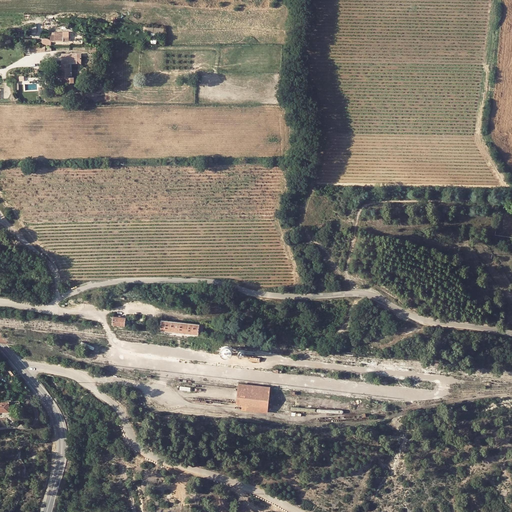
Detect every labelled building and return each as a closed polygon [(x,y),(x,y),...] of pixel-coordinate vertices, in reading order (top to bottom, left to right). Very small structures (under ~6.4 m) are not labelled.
[(55,43),(55,42),(69,41),(69,32),(51,32),(51,43),(55,43)] [(74,78),(70,78),(70,63),(70,58),(62,58),(62,73),(59,73),(59,78),(62,78),(62,83),(74,83),(74,78)] [(125,326),(125,324),(125,320),(126,318),(113,317),(113,325),(125,326)] [(162,320),(161,330),(198,334),(199,324),(162,320)] [(230,354),(231,353),(232,351),(232,349),(231,348),(230,346),(228,345),(226,345),(225,345),(223,346),(221,347),(221,349),(221,350),(220,351),(221,353),(222,355),(224,356),(225,356),(227,356),(229,356),(230,354)] [(237,404),(267,407),(269,387),(239,384),(237,404)] [(9,410),(9,407),(18,407),(18,401),(9,402),(0,402),(0,412),(2,412),(2,410),(9,410)] [(267,407),(237,404),(236,409),(267,412),(267,407)]
